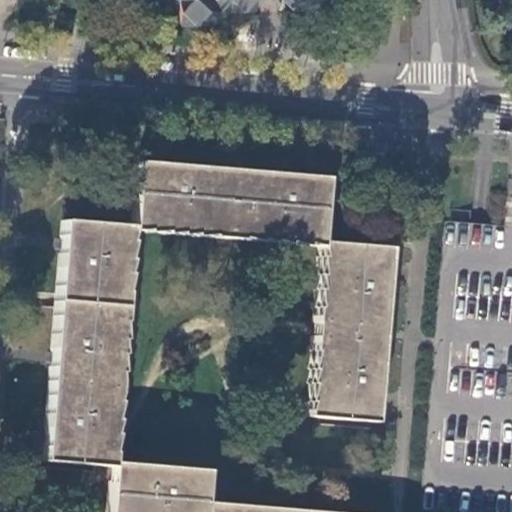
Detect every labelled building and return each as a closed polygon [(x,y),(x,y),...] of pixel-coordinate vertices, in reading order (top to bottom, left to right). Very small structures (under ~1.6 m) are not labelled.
[(135,0),(141,6),(165,3),(189,27),(217,26),(229,15),(258,15),(258,0),(289,0),(304,13),(332,12),(342,0),(135,0)] [(132,161),(127,226),(126,231),(315,247),(315,241),(321,177),(132,161)] [(126,231),(127,226),(59,221),(38,460),(106,465),(107,459),(126,231)] [(419,510),(443,511),(511,511),(511,227),(486,225),(443,221),(433,341),(419,510)] [(328,242),(315,241),(315,247),(299,415),(369,422),(371,396),(376,334),(382,271),(384,247),(328,242)] [(116,460),(107,459),(106,465),(106,470),(102,511),(198,511),(199,501),(203,468),(116,460)]
